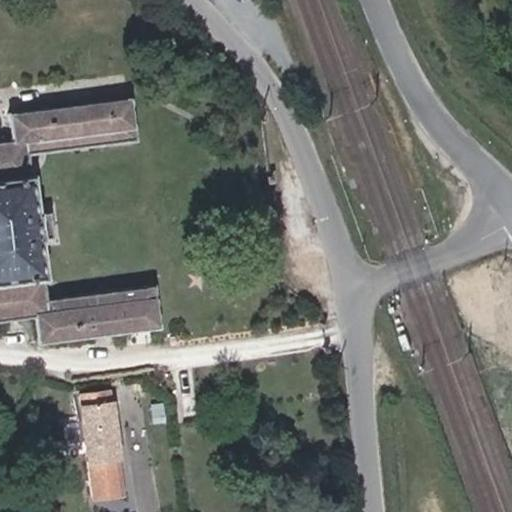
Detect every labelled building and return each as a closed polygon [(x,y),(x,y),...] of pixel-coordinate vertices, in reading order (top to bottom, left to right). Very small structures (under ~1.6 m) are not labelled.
[(201,67),(209,58),(196,45),(187,55),(201,67)] [(31,214),(23,151),(22,140),(129,126),(126,100),(8,115),(12,142),(0,143),(0,318),(34,314),(37,340),(154,325),(151,299),(43,313),(42,301),(34,239),(31,214)] [(23,151),(130,138),(129,126),(22,140),(23,151)] [(50,237),(46,212),(31,214),(34,239),(50,237)] [(467,307),(511,297),(511,288),(506,262),(459,271),(467,307)] [(43,313),(151,299),(149,287),(42,301),(43,313)] [(120,493),(107,393),(78,397),(91,498),(120,493)]
